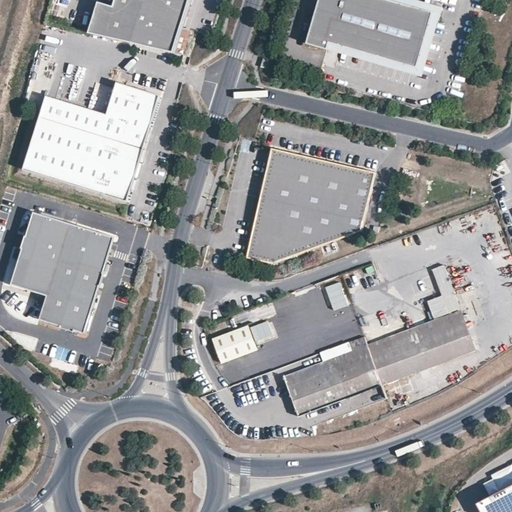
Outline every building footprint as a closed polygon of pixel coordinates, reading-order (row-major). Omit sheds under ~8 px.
[(89,33),(174,53),(189,0),(115,0),(113,6),(99,2),(89,33)] [(189,0),(174,53),(177,53),(193,0),(189,0)] [(417,67),(431,19),(438,21),(442,7),(435,5),(433,12),(391,0),(318,0),(307,43),(328,49),(330,42),(417,67)] [(142,150),(158,97),(115,84),(105,116),(44,97),(21,171),(125,203),(137,165),(135,164),(140,149),(142,150)] [(375,172),(271,148),(260,197),(261,197),(262,199),(257,220),(255,221),(254,221),(246,257),(272,263),(361,235),(375,172)] [(505,168),(502,161),(495,165),(499,172),(505,168)] [(489,207),(474,213),(485,242),(500,236),(489,207)] [(82,335),(112,239),(32,214),(9,286),(46,297),(38,321),(82,335)] [(440,295),(447,314),(460,309),(443,264),(431,269),(440,295)] [(332,310),(348,306),(341,282),(325,287),(332,310)] [(425,301),(432,320),(447,314),(440,295),(425,301)] [(476,350),(461,310),(423,324),(367,344),(382,385),(476,350)] [(248,325),(229,332),(212,338),(220,358),(222,363),(257,350),(248,325)] [(299,416),(382,385),(367,344),(364,336),(331,348),(335,357),(284,376),(299,416)] [(511,511),(511,464),(490,475),(492,479),(483,484),(490,496),(476,504),(480,511),(511,511)]
